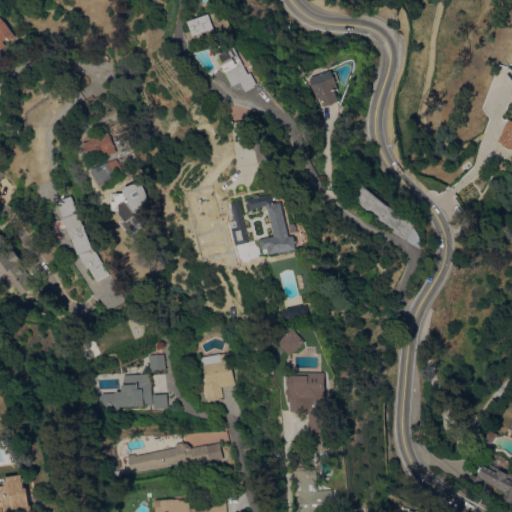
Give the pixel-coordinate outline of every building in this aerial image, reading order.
[(198,30),(195,21),(231,8),(240,34),(230,37),(228,31),(211,37),(212,39),(196,45),(192,32),(198,30)] [(0,17),(2,16),(17,36),(11,40),(9,38),(4,41),(7,44),(0,49),(0,17)] [(222,54),(240,44),(255,73),(257,72),(263,83),(260,85),(261,86),(252,91),(247,81),(238,86),(222,54)] [(327,107),(323,97),(320,98),(316,89),(314,85),(313,77),(334,70),(335,72),(339,71),(342,81),(338,82),(341,89),(337,90),(341,101),(327,107)] [(500,141),(511,118),(511,148),(510,147),(510,148),(505,145),(505,143),(500,141)] [(109,155),(107,149),(89,156),(84,143),(91,140),(90,138),(106,132),(107,134),(110,132),(118,151),(109,155)] [(274,141),(278,159),(264,162),(260,144),(274,141)] [(125,171),(101,185),(92,169),(117,158),(125,171)] [(132,235),(122,222),(126,219),(122,214),(122,208),(114,209),(113,194),(127,192),(125,189),(126,188),(131,185),(138,183),(143,182),(146,186),(148,191),(150,199),(151,207),(150,209),(149,210),(147,212),(142,214),(140,214),(139,213),(137,215),(141,222),(143,221),(145,225),(132,235)] [(381,199),(388,204),(418,223),(408,239),(396,232),(398,229),(384,221),(378,216),(355,198),(365,186),(381,199)] [(285,254),(284,252),(275,254),(273,247),(268,248),(266,239),(280,236),(277,220),(272,221),(271,214),(275,213),(273,205),(255,209),(253,199),(260,197),(260,196),(261,195),(262,194),(264,194),(265,195),(267,196),(277,194),(278,202),(280,201),(281,203),(287,201),(295,236),(299,235),(302,248),(301,248),(302,251),(285,254)] [(94,247),(109,274),(97,281),(89,267),(88,268),(85,262),(83,262),(80,253),(79,254),(72,238),(64,218),(65,217),(59,201),(72,195),(93,247),(94,247)] [(254,242),(241,245),(236,221),(240,220),(236,203),(245,201),(254,242)] [(230,246),(224,248),(215,211),(221,210),(230,246)] [(302,230),(295,232),(293,224),(300,222),(302,230)] [(0,233),(5,235),(9,241),(6,243),(13,251),(15,249),(22,258),(19,261),(36,285),(21,295),(6,274),(1,277),(0,276),(0,233)] [(309,341),(294,354),(283,341),(298,328),(309,341)] [(221,386),(223,397),(219,397),(219,399),(212,400),(212,399),(208,399),(205,383),(208,383),(203,356),(221,353),(222,354),(231,352),(232,359),(231,360),(236,384),(221,386)] [(165,354),(166,369),(151,370),(150,355),(165,354)] [(329,441),(329,449),(312,449),(312,441),(312,411),(294,411),(294,401),(292,401),(292,394),(290,394),(290,389),(292,389),(292,372),(329,372),(329,441)] [(126,392),(125,375),(151,373),(153,405),(119,406),(119,410),(111,410),(111,407),(103,407),(103,406),(98,406),(97,395),(102,395),(102,393),(126,392)] [(491,430),(498,435),(492,443),(485,438),(491,430)] [(158,467),(157,466),(156,466),(156,465),(131,470),(128,455),(135,453),(136,455),(177,447),(176,443),(184,442),(184,443),(187,442),(188,446),(192,445),(192,447),(207,444),(207,445),(220,442),(223,459),(194,465),(193,460),(158,467)] [(468,480),(472,473),(478,476),(480,472),(480,471),(482,467),(484,467),(485,465),(490,468),(492,464),(509,474),(510,473),(511,474),(511,502),(511,504),(502,499),(506,493),(484,480),(479,487),(468,480)] [(301,511),(301,498),(302,498),(301,493),(298,493),(297,488),(296,488),(296,482),(297,482),(296,470),(298,470),(298,467),(307,467),(307,469),(318,469),(319,490),(334,489),(334,504),(315,505),(315,511),(301,511)] [(0,511),(0,485),(6,485),(5,477),(24,474),(25,487),(28,487),(30,504),(32,505),(33,506),(33,509),(33,510),(31,511),(10,511),(5,511),(0,511)] [(156,511),(155,500),(180,498),(180,500),(227,497),(227,511),(156,511)]
